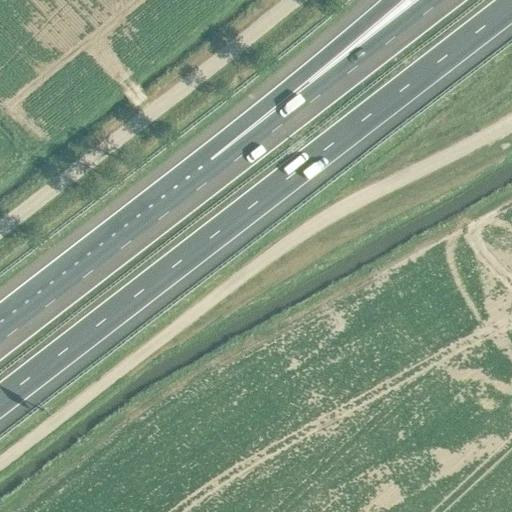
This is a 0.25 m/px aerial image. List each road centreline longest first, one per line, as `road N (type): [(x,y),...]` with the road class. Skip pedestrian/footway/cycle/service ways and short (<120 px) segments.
road 1 (motorway): [(0,400),(511,5)]
road 2 (unclassified): [(0,460),(262,256),(511,124)]
road 3 (unclassified): [(0,235),(290,0)]
road 4 (motorway): [(443,0),(219,173)]
road 5 (motorway): [(219,173),(0,342)]
road 6 (motorway): [(391,0),(219,173)]
